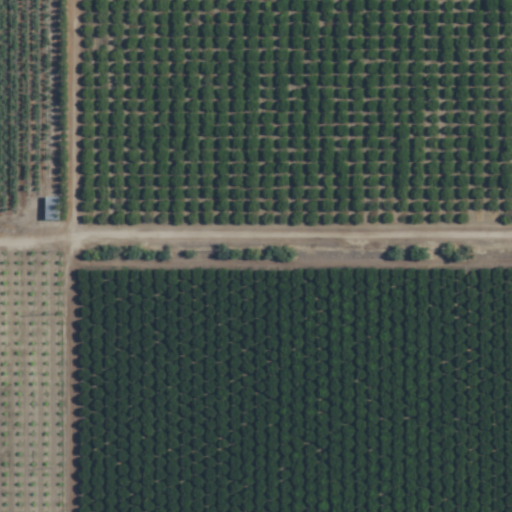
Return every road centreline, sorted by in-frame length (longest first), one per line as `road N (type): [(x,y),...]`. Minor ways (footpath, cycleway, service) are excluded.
road 1 (track): [(77,511),(73,0)]
road 2 (track): [(511,233),(75,234)]
